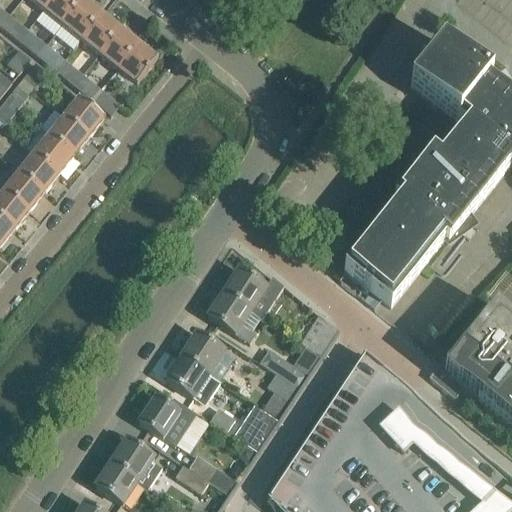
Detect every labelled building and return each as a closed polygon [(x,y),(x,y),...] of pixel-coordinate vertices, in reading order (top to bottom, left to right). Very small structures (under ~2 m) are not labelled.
[(54,0),(26,0),(43,14),(54,0)] [(82,4),(77,0),(54,0),(43,14),(62,29),(82,4)] [(240,0),(239,2),(253,13),(264,0),(240,0)] [(101,18),(82,4),(62,29),(80,44),(101,18)] [(0,30),(8,20),(0,12),(0,30)] [(119,33),(101,18),(80,44),(99,59),(119,33)] [(27,35),(8,20),(0,30),(0,31),(18,46),(27,35)] [(138,48),(119,33),(99,59),(118,73),(138,48)] [(45,50),(27,35),(18,46),(36,61),(45,50)] [(410,88),(464,130),(511,168),(511,169),(511,110),(507,107),(511,101),(486,69),(478,75),(443,47),(410,88)] [(156,64),(138,48),(118,73),(137,89),(156,64)] [(45,50),(36,61),(55,76),(64,65),(69,58),(61,51),(56,58),(45,50)] [(7,70),(18,79),(30,64),(18,55),(7,70)] [(82,80),(64,65),(55,76),(73,91),(82,80)] [(45,77),(34,68),(22,82),(33,91),(45,77)] [(0,77),(0,100),(11,87),(0,77)] [(101,95),(82,80),(73,91),(92,106),(101,95)] [(16,91),(4,105),(15,114),(27,100),(16,91)] [(119,110),(101,95),(92,106),(110,121),(119,110)] [(78,103),(63,122),(88,142),(103,123),(78,103)] [(0,125),(4,128),(15,114),(4,105),(0,109),(0,125)] [(88,142),(63,122),(48,140),(73,160),(88,142)] [(448,247),(511,168),(464,130),(438,162),(431,157),(393,203),(397,206),(343,274),(390,311),(444,244),(448,247)] [(73,160),(48,140),(33,159),(58,179),(73,160)] [(58,179),(33,159),(18,177),(43,197),(58,179)] [(43,197),(18,177),(4,195),(29,216),(43,197)] [(29,216),(4,195),(0,199),(0,223),(14,234),(29,216)] [(0,251),(14,234),(0,223),(0,251)] [(238,274),(223,298),(251,316),(260,323),(262,324),(271,309),(283,291),(272,282),(265,292),(238,274)] [(511,304),(494,290),(488,298),(507,313),(511,306),(511,304)] [(250,316),(223,298),(207,322),(235,340),(245,346),(252,336),(242,330),(250,316)] [(455,372),(450,379),(464,390),(463,392),(477,403),(511,430),(511,324),(495,311),(461,354),(463,355),(454,367),(452,369),(455,372)] [(300,349),(306,353),(319,361),(336,334),(319,320),(300,349)] [(196,338),(181,362),(219,387),(235,364),(223,356),(196,338)] [(259,367),(275,378),(297,395),(310,376),(319,361),(306,353),(294,371),(268,354),(259,367)] [(364,358),(266,505),(273,511),(511,511),(511,480),(404,391),(386,400),(365,359),(364,358)] [(204,410),(219,387),(181,362),(165,385),(192,403),(204,410)] [(439,368),(428,382),(454,402),(463,392),(464,390),(450,379),(455,372),(452,369),(443,362),(439,368)] [(289,407),(297,395),(275,378),(266,392),(289,407)] [(162,443),(174,451),(196,418),(172,403),(167,410),(155,402),(138,428),(162,443)] [(218,412),(209,426),(226,437),(234,424),(218,412)] [(243,448),(257,457),(277,426),(257,413),(245,430),(242,428),(240,431),(234,440),(233,441),(243,448)] [(235,427),(229,437),(234,440),(240,431),(235,427)] [(126,445),(110,468),(138,487),(147,493),(160,473),(151,467),(153,463),(126,445)] [(243,448),(237,458),(250,467),(257,457),(243,448)] [(196,460),(187,474),(208,487),(228,500),(232,495),(237,487),(196,460)] [(110,468),(94,492),(122,510),(138,487),(110,468)] [(208,487),(187,474),(182,470),(174,482),(200,499),(208,487)]
